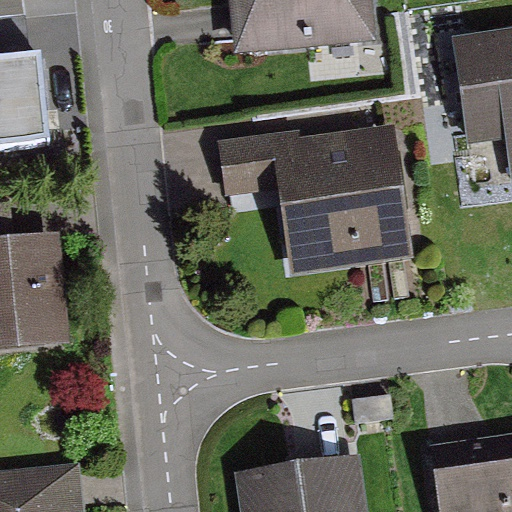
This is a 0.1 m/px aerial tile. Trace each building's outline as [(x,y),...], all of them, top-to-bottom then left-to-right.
[(0,0),(0,23),(20,21),(17,0),(0,0)] [(231,0),(232,7),(237,49),(362,37),(358,0),(231,0)] [(511,37),(449,47),(462,138),(511,131),(511,37)] [(0,154),(45,151),(37,65),(0,67),(0,154)] [(396,250),(381,144),(295,156),(293,137),(217,148),(223,195),(243,192),(240,175),(285,168),(298,264),(396,250)] [(0,338),(52,333),(43,243),(0,246),(0,338)] [(347,403),(350,426),(387,421),(384,399),(347,403)] [(511,511),(511,443),(486,447),(427,455),(434,511),(511,511)] [(286,481),(285,474),(242,480),(246,511),(349,511),(342,460),(340,460),(340,466),(304,471),(299,474),(298,479),(286,481)]
